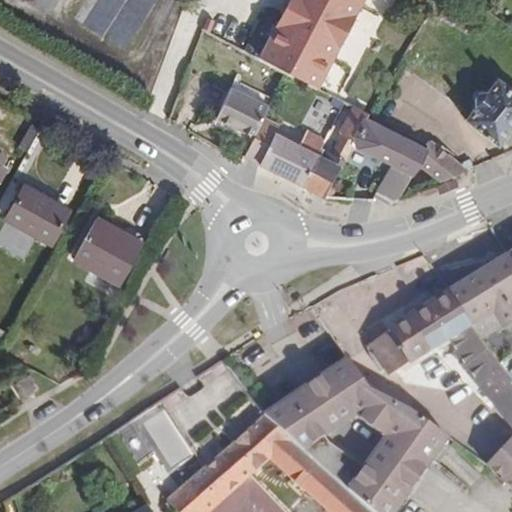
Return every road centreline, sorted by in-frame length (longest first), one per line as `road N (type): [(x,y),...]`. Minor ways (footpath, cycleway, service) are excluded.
road 1 (secondary): [(0,467),(131,376),(243,276)]
road 2 (secondary): [(247,219),(144,140),(0,57)]
road 3 (secondary): [(292,247),(358,247),(511,190)]
